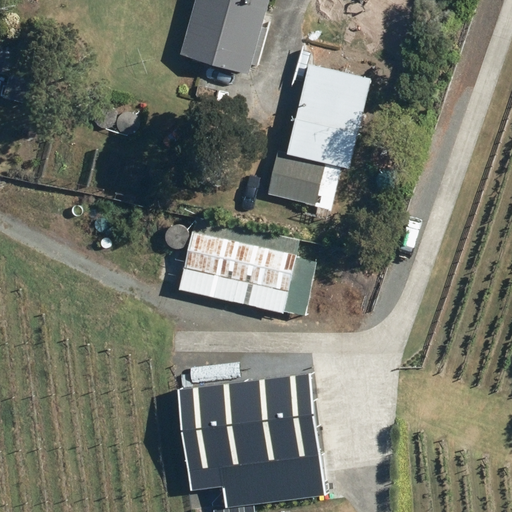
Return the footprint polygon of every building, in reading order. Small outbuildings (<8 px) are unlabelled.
[(255,73),(276,0),(201,0),(187,53),(255,73)] [(46,55),(2,48),(0,61),(0,96),(38,103),(46,55)] [(357,167),(378,76),(315,62),(295,151),(284,148),(273,194),(309,202),(307,212),(335,218),(347,165),(357,167)] [(245,156),(199,148),(192,185),(238,193),(245,156)] [(201,216),(185,288),(312,316),(324,258),(303,253),(306,239),(201,216)] [(199,487),(330,472),(318,371),(187,387),(199,487)]
